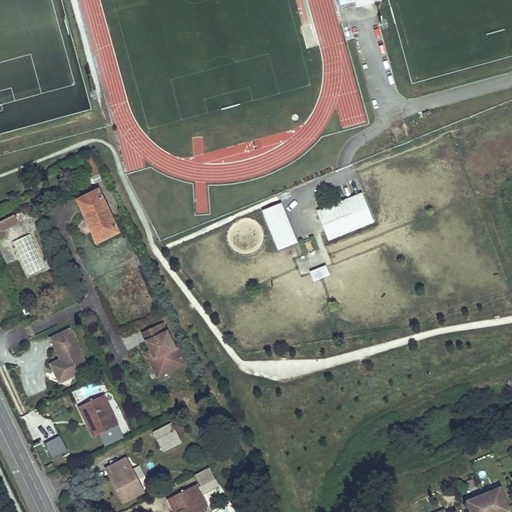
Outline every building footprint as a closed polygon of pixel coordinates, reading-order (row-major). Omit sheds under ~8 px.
[(339,0),(342,9),(375,0),(339,0)] [(110,236),(109,234),(117,230),(98,189),(77,200),(90,227),(93,226),(100,241),(110,236)] [(370,221),(360,196),(344,203),(319,213),(329,237),(354,227),(354,228),(370,221)] [(283,212),(280,205),(263,211),(266,218),(283,212)] [(295,242),(283,212),(266,218),(278,249),(295,242)] [(0,239),(4,237),(0,230),(18,222),(14,214),(0,221),(0,239)] [(27,277),(46,269),(32,233),(13,240),(27,277)] [(328,275),(325,268),(311,273),(314,280),(328,275)] [(148,357),(152,365),(167,370),(175,366),(175,364),(183,360),(174,346),(176,345),(162,320),(155,324),(159,332),(146,339),(150,348),(152,353),(149,354),(148,357)] [(155,324),(141,330),(146,339),(159,332),(155,324)] [(49,339),(58,357),(60,357),(61,359),(60,362),(58,363),(57,362),(56,362),(50,365),(60,384),(82,372),(78,365),(85,362),(67,329),(49,339)] [(85,362),(78,365),(82,372),(89,369),(85,362)] [(167,370),(152,365),(157,375),(167,370)] [(101,431),(120,421),(105,391),(80,404),(85,413),(91,411),(101,431)] [(91,411),(85,413),(95,434),(101,431),(91,411)] [(161,446),(178,437),(171,422),(153,431),(161,446)] [(66,449),(59,435),(43,444),(50,457),(66,449)] [(123,502),(143,491),(130,467),(127,469),(123,460),(109,467),(121,491),(118,492),(123,502)] [(121,491),(109,467),(106,468),(118,492),(121,491)] [(215,480),(209,467),(194,475),(201,487),(209,483),(215,480)] [(196,484),(170,497),(177,511),(178,511),(180,511),(204,511),(203,508),(196,494),(201,492),(196,484)] [(483,494),(490,511),(505,511),(509,511),(499,488),(491,491),(483,494)] [(201,492),(196,494),(203,508),(208,506),(201,492)] [(490,511),(483,494),(474,498),(466,501),(470,511),(490,511)] [(177,511),(170,497),(167,498),(174,511),(177,511)]
